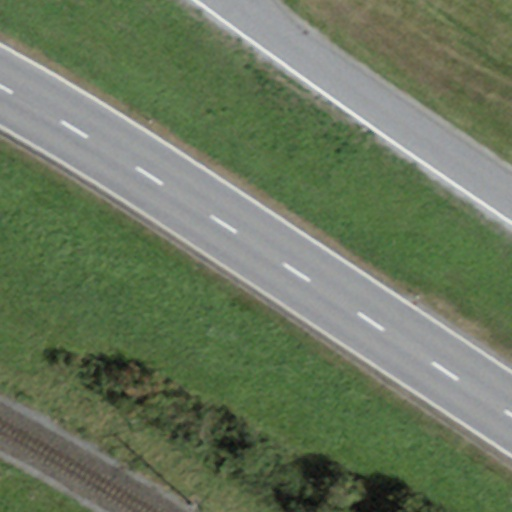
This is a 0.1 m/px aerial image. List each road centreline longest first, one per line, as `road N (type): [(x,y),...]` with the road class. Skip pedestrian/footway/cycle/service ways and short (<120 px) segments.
road 1 (primary): [(0,94),(511,416)]
road 2 (tertiary): [(511,199),(233,0)]
